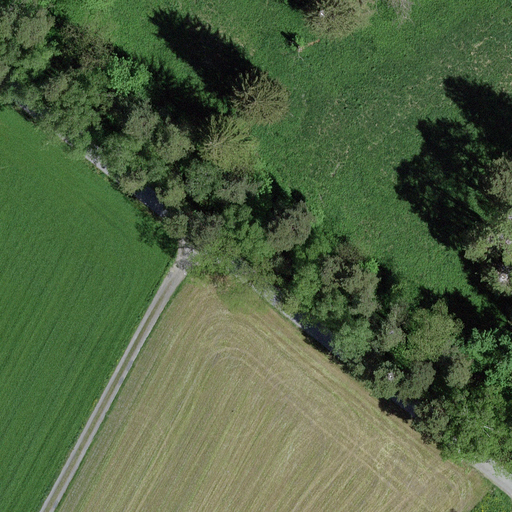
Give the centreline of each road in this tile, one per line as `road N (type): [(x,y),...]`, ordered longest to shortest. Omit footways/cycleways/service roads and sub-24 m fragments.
road 1 (track): [(0,70),(511,476)]
road 2 (track): [(46,511),(200,227)]
